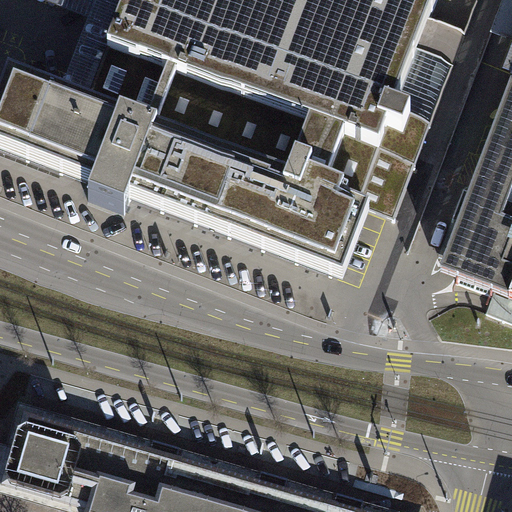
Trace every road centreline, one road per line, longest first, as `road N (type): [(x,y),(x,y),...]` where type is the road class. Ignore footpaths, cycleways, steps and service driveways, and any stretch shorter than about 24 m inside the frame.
road 1 (secondary): [(511,381),(268,337),(0,239)]
road 2 (secondary): [(0,332),(299,417),(491,461)]
